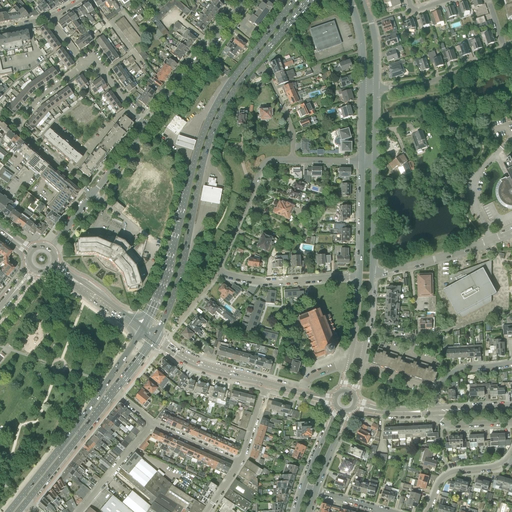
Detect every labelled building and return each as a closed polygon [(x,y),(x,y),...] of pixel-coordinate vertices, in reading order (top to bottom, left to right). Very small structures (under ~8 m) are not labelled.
[(35,10),(39,15),(44,13),(50,11),(42,0),(41,0),(37,3),(40,8),(39,10),(38,8),(35,10)] [(42,0),(50,11),(56,8),(51,1),(50,0),(48,2),(45,0),(42,0)] [(65,4),(63,1),(63,2),(61,0),(52,0),(51,1),(56,8),(60,6),(64,4),(65,4)] [(99,0),(94,0),(93,1),(98,7),(100,6),(101,8),(106,5),(104,3),(103,4),(101,0),(100,1),(99,0)] [(108,0),(113,6),(116,10),(114,11),(117,14),(123,10),(121,6),(119,8),(113,0),(108,0)] [(212,0),(210,4),(209,4),(218,11),(223,5),(215,0),(212,0)] [(386,9),(387,13),(401,9),(400,4),(402,3),(401,0),(395,0),(390,2),(391,2),(392,7),(386,9)] [(474,5),(471,6),(472,10),(478,8),(478,7),(482,5),(481,2),(482,2),(482,0),(481,0),(480,0),(472,0),(474,5)] [(262,3),(258,8),(257,7),(255,10),(257,12),(254,16),(253,15),(248,21),(253,25),(254,24),(258,27),(273,6),(268,2),(265,5),(262,3)] [(460,7),(457,8),(461,19),(463,18),(463,17),(470,15),(470,13),(466,2),(459,4),(460,7)] [(204,9),(214,16),(216,14),(218,12),(218,11),(209,4),(210,4),(209,3),(208,4),(207,3),(203,8),(204,9)] [(91,7),(88,4),(83,7),(94,21),(96,23),(100,20),(96,14),(93,10),(93,9),(91,7)] [(20,5),(17,8),(15,6),(12,8),(13,10),(13,9),(22,20),(27,18),(28,16),(25,12),(22,9),(21,7),(20,5)] [(456,16),(454,9),(453,6),(446,9),(448,14),(444,15),(447,22),(453,20),(452,17),(456,16)] [(85,16),(91,23),(93,25),(96,23),(94,21),(83,7),(78,10),(83,17),(85,16)] [(7,15),(13,21),(22,20),(13,9),(13,10),(7,15)] [(203,16),(210,21),(212,19),(214,17),(214,16),(204,9),(202,12),(205,13),(203,16)] [(1,11),(2,14),(0,14),(0,23),(4,23),(13,21),(7,15),(5,13),(3,10),(1,11)] [(87,22),(84,18),(83,17),(78,10),(73,13),(78,19),(78,20),(83,26),(83,25),(87,22)] [(445,25),(441,14),(440,11),(433,13),(434,16),(430,17),(432,21),(433,25),(433,26),(437,25),(437,26),(441,25),(441,26),(443,27),(444,26),(445,25)] [(72,23),(80,34),(80,35),(81,34),(81,35),(82,35),(86,32),(87,31),(83,26),(78,20),(78,19),(73,13),(67,16),(72,23)] [(199,21),(206,27),(208,24),(208,25),(210,22),(210,21),(203,16),(201,14),(198,17),(201,19),(199,21)] [(431,26),(433,25),(432,21),(429,22),(427,15),(419,18),(420,20),(417,21),(420,30),(422,29),(423,27),(430,25),(431,26)] [(67,26),(72,23),(67,16),(62,20),(67,26)] [(477,25),(486,22),(484,16),(475,19),(476,21),(477,25)] [(151,21),(157,29),(162,25),(159,21),(159,22),(154,17),(151,21)] [(393,17),(386,19),(387,22),(382,24),(385,32),(392,30),(393,30),(390,22),(394,20),(393,17)] [(416,31),(416,28),(413,20),(412,18),(406,22),(406,23),(404,24),(403,24),(406,32),(409,31),(416,31)] [(63,30),(67,26),(62,20),(58,23),(63,30)] [(195,26),(202,32),(203,30),(204,31),(206,28),(205,28),(206,27),(199,21),(197,24),(195,23),(193,25),(195,26)] [(479,29),(492,25),(491,21),(486,22),(477,25),(479,29)] [(333,22),(310,30),(318,52),(341,44),(333,22)] [(45,25),(38,31),(41,35),(49,30),(45,25)] [(41,35),(44,38),(44,39),(52,34),(49,30),(41,35)] [(19,33),(11,35),(11,34),(2,36),(1,36),(2,37),(0,36),(0,47),(4,46),(5,51),(7,51),(10,51),(9,48),(17,47),(18,49),(22,47),(21,43),(30,41),(28,31),(19,33)] [(390,34),(390,35),(391,37),(385,39),(387,47),(399,43),(396,36),(398,35),(397,31),(393,33),(390,34)] [(483,43),(487,42),(488,45),(495,43),(491,32),(487,33),(486,31),(480,33),(483,43)] [(93,41),(91,38),(86,32),(82,35),(83,37),(88,44),(89,44),(93,41)] [(192,45),(196,40),(187,33),(183,38),(185,40),(192,45)] [(52,34),(44,39),(47,43),(55,38),(52,34)] [(106,40),(103,36),(96,41),(99,45),(106,40)] [(83,37),(82,38),(79,40),(84,47),(84,48),(89,44),(88,44),(83,37)] [(474,51),(482,48),(479,39),(475,40),(474,37),(467,40),(470,48),(473,47),(474,51)] [(55,38),(47,43),(50,47),(58,42),(55,38)] [(188,50),(192,45),(185,40),(183,38),(179,43),(188,50)] [(229,52),(226,55),(229,57),(233,53),(241,41),(239,40),(240,39),(238,38),(237,38),(236,38),(231,45),(229,43),(227,47),(230,50),(229,52)] [(80,50),(84,47),(79,40),(75,43),(80,50)] [(106,40),(99,45),(102,50),(109,44),(106,40)] [(229,57),(232,59),(234,56),(238,51),(240,52),(246,45),(245,45),(246,44),(243,42),(243,43),(241,41),(233,53),(229,57)] [(53,52),(61,46),(58,42),(50,47),(53,52)] [(105,55),(106,54),(105,54),(115,47),(112,43),(109,44),(102,50),(105,55)] [(186,52),(188,50),(179,43),(175,48),(182,53),(184,55),(186,55),(186,53),(186,52)] [(469,54),(465,44),(455,47),(457,52),(461,51),(463,56),(469,54)] [(401,46),(388,50),(389,53),(388,54),(388,57),(387,57),(388,61),(394,60),(394,61),(398,59),(396,53),(403,51),(401,46)] [(118,51),(115,47),(105,54),(106,54),(109,58),(116,53),(118,51)] [(180,61),(184,55),(182,53),(175,48),(174,47),(170,53),(173,55),(172,55),(180,61)] [(65,52),(62,48),(55,53),(58,57),(65,52)] [(449,62),(456,60),(453,50),(449,52),(448,49),(442,51),(444,58),(447,57),(449,62)] [(434,61),(436,68),(443,65),(440,57),(437,58),(434,51),(428,54),(431,62),(434,61)] [(65,52),(58,57),(61,62),(68,56),(65,52)] [(113,64),(120,59),(122,58),(121,56),(119,58),(116,53),(109,58),(112,63),(113,64)] [(275,53),(268,61),(269,63),(277,55),(275,53)] [(68,56),(61,62),(64,66),(71,60),(68,56)] [(269,63),(269,64),(272,69),(292,61),(294,60),(292,57),(285,60),(279,62),(278,60),(269,63)] [(417,66),(417,67),(420,66),(422,71),(429,69),(426,58),(421,60),(420,58),(415,60),(416,62),(417,66)] [(135,61),(133,59),(128,62),(127,63),(127,64),(127,65),(127,66),(127,67),(135,61)] [(174,68),(176,65),(170,60),(169,61),(166,59),(163,64),(172,71),(173,70),(173,71),(175,68),(174,68)] [(64,66),(67,70),(74,65),(71,60),(64,66)] [(336,65),(339,72),(352,68),(349,60),(336,65)] [(403,75),(405,74),(402,65),(403,64),(405,64),(405,63),(405,62),(405,60),(389,66),(391,72),(388,73),(390,79),(398,76),(399,77),(400,77),(401,77),(402,77),(403,76),(403,75)] [(272,69),(274,74),(283,71),(282,68),(293,64),(292,61),(272,69)] [(119,65),(121,64),(120,63),(112,69),(116,75),(123,70),(119,65)] [(162,67),(159,70),(168,76),(169,76),(171,74),(170,74),(172,71),(163,64),(162,67)] [(53,67),(48,70),(54,77),(58,75),(56,72),(54,69),(53,67)] [(158,69),(156,72),(154,74),(164,82),(165,80),(166,80),(167,78),(167,77),(168,76),(159,70),(158,69)] [(54,77),(48,70),(44,73),(50,80),(54,77)] [(126,74),(123,70),(116,75),(119,79),(126,74)] [(276,80),(294,74),(292,70),(284,73),(283,71),(274,74),(276,80)] [(50,80),(44,73),(43,71),(38,74),(40,76),(45,84),(50,80)] [(330,71),(323,73),(324,75),(326,79),(332,77),(330,71)] [(119,79),(118,80),(122,84),(129,79),(129,78),(130,77),(131,77),(129,74),(128,73),(126,74),(119,79)] [(162,84),(164,82),(154,74),(151,79),(148,82),(152,85),(154,82),(160,87),(161,86),(162,86),(162,85),(162,84)] [(279,85),(294,80),(293,78),(296,77),(294,74),(276,80),(279,85)] [(84,78),(82,75),(74,80),(76,83),(77,84),(85,79),(84,78)] [(45,84),(40,76),(36,79),(41,87),(45,84)] [(342,88),(348,86),(349,85),(351,85),(350,85),(352,84),(350,77),(339,80),(342,88)] [(102,88),(103,87),(106,85),(101,78),(98,80),(97,80),(96,81),(102,88)] [(41,87),(36,79),(32,82),(37,90),(41,87)] [(83,92),(88,88),(88,85),(88,84),(88,83),(85,79),(77,84),(80,88),(83,92)] [(125,88),(132,83),(129,79),(122,84),(125,88)] [(91,85),(91,89),(94,94),(102,88),(96,81),(92,84),(91,85)] [(32,82),(27,86),(33,93),(37,90),(32,82)] [(130,92),(135,88),(136,87),(132,83),(125,88),(129,92),(130,92)] [(297,89),(295,83),(292,84),(283,87),(284,90),(283,91),(284,93),(285,93),(294,90),(294,91),(297,89)] [(33,93),(27,86),(23,91),(30,96),(33,93)] [(71,91),(68,88),(68,87),(64,90),(69,97),(73,94),(73,93),(71,91)] [(154,94),(155,93),(148,87),(145,92),(152,97),(155,94),(154,94)] [(307,92),(306,89),(297,93),(296,90),(294,91),(294,90),(285,93),(286,95),(285,96),(286,97),(287,98),(288,99),(300,95),(307,92)] [(339,98),(342,97),(344,103),(349,102),(351,102),(350,101),(353,101),(350,91),(344,92),(344,89),(337,91),(334,92),(335,97),(338,96),(339,98)] [(65,101),(69,97),(64,90),(59,93),(65,101)] [(23,91),(19,94),(26,100),(30,96),(23,91)] [(110,91),(110,92),(107,94),(104,96),(103,97),(106,101),(113,95),(110,91)] [(149,102),(152,97),(145,92),(141,96),(149,102)] [(60,104),(63,102),(65,101),(59,93),(55,96),(60,104)] [(19,94),(16,98),(23,104),(26,100),(19,94)] [(106,101),(109,105),(117,100),(113,95),(106,101)] [(301,101),(300,99),(301,98),(300,95),(288,99),(288,100),(288,101),(288,103),(290,103),(291,106),(301,101)] [(56,107),(60,104),(55,96),(51,100),(56,107)] [(141,96),(135,104),(139,109),(143,104),(145,106),(146,105),(149,102),(141,96)] [(16,98),(13,102),(20,108),(23,104),(16,98)] [(315,114),(313,110),(314,110),(312,105),(310,106),(309,103),(311,102),(310,99),(304,102),(305,104),(301,106),(302,109),(297,111),(300,118),(305,116),(309,114),(310,116),(315,114)] [(52,110),(56,107),(51,100),(46,103),(52,110)] [(109,105),(112,109),(120,104),(117,100),(109,105)] [(13,102),(9,106),(16,112),(20,108),(13,102)] [(42,106),(48,112),(52,110),(46,103),(42,106)] [(3,109),(9,115),(10,114),(13,116),(16,112),(9,106),(7,104),(5,107),(3,109)] [(112,109),(116,113),(123,108),(120,104),(112,109)] [(45,116),(48,112),(42,106),(39,110),(45,116)] [(352,116),(349,107),(350,107),(349,106),(346,107),(340,109),(343,119),(349,118),(349,117),(352,116)] [(45,116),(39,110),(35,114),(44,122),(48,118),(45,116)] [(241,124),(246,125),(247,112),(239,111),(238,121),(237,121),(237,125),(237,126),(238,126),(238,127),(239,127),(240,126),(241,125),(241,124)] [(35,114),(32,118),(38,124),(41,126),(44,122),(35,114)] [(111,151),(118,143),(119,144),(120,142),(120,141),(122,138),(123,139),(128,133),(127,132),(133,124),(123,116),(101,143),(111,151)] [(177,135),(183,128),(186,123),(176,116),(167,127),(177,135)] [(312,125),(314,124),(312,117),(307,119),(299,123),(302,129),(312,125)] [(28,122),(35,128),(36,127),(38,124),(32,118),(28,122)] [(0,128),(7,134),(10,131),(0,122),(0,128)] [(27,128),(26,129),(33,135),(35,133),(32,131),(35,128),(28,122),(25,126),(27,128)] [(65,142),(50,129),(42,139),(57,152),(59,154),(74,167),(83,157),(67,144),(68,144),(66,142),(65,142)] [(338,146),(339,146),(339,150),(335,150),(335,151),(308,151),(308,140),(301,140),(301,153),(317,154),(317,155),(323,155),(323,154),(344,154),(344,151),(350,152),(350,144),(348,144),(348,142),(349,142),(348,140),(348,138),(350,138),(347,130),(341,132),(341,129),(329,133),(336,131),(338,138),(337,138),(336,139),(336,140),(335,140),(335,141),(335,142),(335,143),(335,144),(336,145),(337,146),(338,146)] [(4,143),(7,146),(16,136),(10,131),(7,134),(4,138),(1,141),(0,142),(0,143),(2,145),(3,146),(4,143)] [(424,133),(422,134),(422,132),(416,134),(418,141),(415,142),(413,136),(412,137),(415,142),(414,142),(417,150),(427,147),(423,137),(425,137),(424,133)] [(195,140),(178,135),(175,144),(192,149),(195,140)] [(10,150),(19,139),(16,136),(7,146),(6,147),(9,149),(10,150)] [(18,149),(23,143),(19,139),(10,150),(13,153),(14,154),(17,151),(16,151),(18,149)] [(24,143),(18,149),(16,151),(17,151),(28,161),(35,153),(24,143)] [(104,162),(105,160),(105,159),(111,151),(101,143),(79,170),(89,179),(96,170),(96,171),(101,165),(103,162),(104,162)] [(50,165),(42,159),(35,153),(28,161),(29,161),(26,164),(40,176),(49,167),(50,165)] [(397,166),(399,168),(403,165),(407,162),(403,155),(389,164),(393,170),(397,166)] [(498,196),(500,200),(501,201),(501,202),(502,203),(503,204),(504,205),(505,205),(506,206),(507,206),(508,207),(509,207),(510,207),(511,207),(511,160),(511,161),(509,156),(506,157),(508,163),(503,165),(510,178),(506,180),(506,178),(500,181),(501,184),(498,188),(498,191),(498,196)] [(403,165),(406,173),(414,169),(412,165),(413,164),(412,161),(411,162),(411,161),(408,163),(407,163),(407,162),(403,165)] [(24,166),(16,175),(19,178),(27,169),(24,166)] [(0,192),(1,191),(0,190),(0,178),(8,184),(14,175),(3,167),(0,170),(0,192)] [(48,209),(49,209),(58,216),(70,201),(72,202),(79,193),(76,191),(77,189),(69,182),(68,184),(49,167),(40,176),(40,177),(45,182),(46,181),(61,193),(48,209)] [(294,175),(294,178),(294,179),(298,179),(298,180),(302,181),(302,179),(302,172),(300,172),(300,168),(292,168),(292,175),(294,175)] [(310,183),(310,176),(321,176),(321,171),(326,171),(326,168),(321,168),(318,168),(318,169),(312,169),(312,168),(311,168),(311,169),(307,169),(307,171),(304,171),(304,179),(304,182),(307,182),(310,183)] [(338,169),(338,173),(339,173),(339,177),(343,177),(343,181),(349,181),(349,177),(350,177),(350,169),(338,169)] [(208,183),(209,183),(208,188),(215,189),(216,184),(215,184),(216,179),(209,178),(208,183)] [(293,189),(302,191),(305,192),(306,188),(309,189),(310,187),(308,186),(308,185),(305,184),(296,181),(295,182),(298,182),(298,183),(295,182),(294,185),(293,184),(292,188),(293,188),(293,189)] [(341,184),(341,197),(345,197),(346,197),(350,197),(350,185),(341,184)] [(222,191),(203,188),(201,203),(219,206),(222,191)] [(288,198),(300,201),(301,198),(304,198),(305,198),(306,197),(306,196),(306,195),(305,194),(302,194),(302,193),(295,191),(294,191),(294,190),(293,191),(290,190),(289,190),(288,191),(288,192),(289,193),(288,196),(292,197),(292,198),(289,198),(288,198)] [(5,195),(1,192),(0,193),(0,213),(1,214),(2,215),(11,202),(4,196),(5,195)] [(321,197),(319,204),(317,208),(322,210),(324,206),(326,198),(321,197)] [(11,202),(2,215),(7,219),(15,208),(16,207),(15,207),(16,206),(14,204),(15,202),(14,202),(15,200),(13,199),(11,202)] [(114,206),(122,212),(124,210),(125,209),(123,207),(116,202),(114,206)] [(289,205),(286,204),(282,202),(282,204),(279,202),(275,213),(284,217),(288,219),(293,207),(289,205)] [(45,206),(41,203),(35,210),(40,213),(45,206)] [(124,210),(129,215),(133,211),(128,206),(124,210)] [(7,219),(15,224),(22,214),(18,210),(15,208),(7,219)] [(55,225),(60,218),(58,216),(49,209),(44,215),(47,217),(46,218),(46,219),(47,219),(55,225)] [(15,224),(22,229),(33,215),(26,210),(23,214),(22,214),(15,224)] [(142,224),(145,220),(136,213),(133,217),(142,224)] [(33,215),(22,229),(28,233),(29,231),(34,223),(35,223),(38,218),(33,214),(33,215)] [(51,230),(55,225),(47,219),(46,219),(43,224),(47,227),(51,230)] [(42,223),(40,222),(39,225),(38,226),(35,223),(34,223),(29,231),(34,235),(36,232),(42,223)] [(36,232),(41,236),(47,227),(43,224),(42,223),(36,232)] [(338,235),(339,235),(341,235),(349,235),(350,235),(350,231),(349,231),(349,229),(348,229),(348,225),(344,225),(344,224),(335,224),(335,229),(339,230),(338,235)] [(266,235),(262,234),(259,241),(271,246),(274,239),(266,236),(266,235)] [(124,242),(121,240),(117,239),(108,235),(104,242),(101,241),(97,239),(77,240),(77,244),(74,245),(76,254),(78,254),(78,255),(94,255),(98,256),(97,260),(105,269),(116,273),(119,271),(122,275),(127,290),(128,290),(128,291),(137,291),(137,287),(141,286),(136,267),(134,265),(140,260),(141,259),(147,239),(145,239),(132,250),(124,242)] [(259,241),(258,244),(257,244),(256,244),(256,245),(256,246),(256,247),(257,248),(269,252),(271,246),(259,241)] [(0,261),(4,261),(8,261),(8,258),(10,255),(11,254),(12,252),(10,250),(3,245),(0,249),(0,254),(4,257),(4,258),(0,258),(0,261)] [(349,258),(348,258),(348,257),(347,257),(347,249),(344,249),(341,249),(340,257),(337,257),(337,258),(337,263),(339,263),(339,266),(344,266),(344,263),(348,264),(348,262),(349,262),(349,258)] [(316,263),(318,263),(318,265),(319,265),(319,266),(323,266),(323,265),(325,265),(324,263),(327,262),(326,257),(324,257),(324,256),(320,256),(320,252),(315,252),(316,263)] [(300,267),(302,267),(303,266),(302,262),(300,262),(299,257),(295,257),(295,255),(291,255),(292,267),(300,267)] [(258,263),(258,261),(260,258),(255,256),(253,260),(249,259),(247,262),(247,263),(248,266),(260,268),(260,266),(261,266),(261,264),(258,263)] [(275,268),(282,268),(281,259),(278,259),(278,257),(275,258),(275,265),(272,265),(272,268),(275,268)] [(8,277),(15,268),(12,266),(11,266),(8,263),(8,261),(4,261),(4,264),(5,265),(0,272),(8,277)] [(480,265),(478,265),(470,268),(469,269),(463,271),(461,272),(459,272),(458,273),(456,274),(454,274),(449,276),(449,281),(449,282),(449,285),(449,288),(447,288),(444,290),(445,293),(457,315),(458,315),(459,314),(462,319),(476,311),(488,304),(491,303),(491,296),(497,294),(496,292),(491,284),(491,280),(491,278),(491,276),(491,263),(491,262),(491,261),(480,265)] [(432,277),(427,277),(426,275),(423,275),(424,277),(418,277),(418,288),(418,297),(429,297),(429,312),(436,312),(436,297),(433,297),(432,277)] [(219,289),(218,291),(222,294),(220,296),(224,300),(229,294),(231,296),(234,293),(233,293),(237,288),(234,285),(230,290),(224,285),(223,285),(221,288),(220,288),(219,289)] [(298,299),(304,299),(303,291),(300,292),(299,289),(292,290),(292,297),(298,297),(298,299)] [(284,290),(284,298),(292,297),(292,290),(284,290)] [(263,309),(265,303),(256,300),(254,306),(263,309)] [(215,311),(218,313),(221,316),(222,316),(223,317),(223,318),(225,320),(227,320),(227,319),(230,321),(230,323),(235,318),(232,316),(218,304),(216,307),(210,302),(208,305),(207,304),(204,308),(209,312),(208,313),(212,316),(215,311)] [(252,312),(261,315),(263,309),(254,306),(252,312)] [(315,358),(315,359),(315,358),(325,354),(325,356),(325,357),(326,357),(326,356),(332,354),(333,354),(332,353),(331,350),(334,349),(334,350),(335,349),(334,346),(338,344),(337,340),(339,339),(338,338),(336,335),(337,334),(337,333),(335,334),(333,330),(335,330),(335,329),(334,329),(333,325),(333,324),(331,325),(329,321),(332,320),(331,319),(330,319),(329,315),(321,318),(321,317),(318,310),(304,315),(304,314),(303,314),(304,315),(301,316),(301,315),(300,315),(301,316),(297,318),(298,319),(297,319),(298,321),(298,320),(301,327),(302,326),(301,326),(302,326),(304,331),(306,330),(307,334),(305,334),(306,335),(308,339),(307,339),(307,340),(310,339),(311,343),(309,344),(309,345),(310,345),(311,349),(311,350),(313,349),(315,353),(314,353),(313,353),(313,354),(312,355),(312,356),(313,356),(313,357),(312,357),(313,358),(313,357),(315,358)] [(258,321),(261,315),(252,312),(250,319),(258,321)] [(239,313),(237,316),(235,318),(230,323),(231,323),(232,323),(233,324),(237,320),(236,319),(238,317),(240,318),(242,315),(239,313)] [(206,322),(202,319),(199,316),(198,318),(196,316),(195,319),(194,318),(192,320),(193,321),(192,322),(199,327),(201,325),(206,325),(206,322)] [(433,317),(426,318),(426,329),(432,329),(432,327),(435,327),(435,317),(433,317)] [(417,318),(417,327),(420,327),(420,330),(426,329),(426,318),(417,318)] [(248,325),(256,328),(258,321),(250,319),(248,325)] [(192,328),(191,329),(189,328),(200,337),(202,335),(200,333),(201,332),(199,330),(201,328),(199,327),(192,322),(191,323),(190,322),(188,325),(192,328)] [(246,331),(254,334),(256,328),(248,325),(246,331)] [(507,336),(511,335),(511,325),(503,326),(504,336),(507,336)] [(189,340),(192,343),(194,340),(190,338),(193,334),(186,329),(186,330),(185,330),(184,331),(184,332),(181,335),(183,336),(186,339),(188,340),(189,340)] [(271,331),(264,329),(262,337),(269,339),(271,331)] [(269,339),(277,341),(278,333),(271,331),(269,339)] [(500,340),(494,340),(494,350),(504,350),(504,343),(501,343),(500,340)] [(219,342),(218,342),(216,348),(219,349),(217,355),(225,357),(227,349),(228,345),(227,344),(220,345),(221,343),(219,342)] [(234,351),(230,350),(232,344),(229,344),(228,345),(227,349),(225,357),(232,359),(234,351)] [(206,345),(204,353),(211,355),(213,350),(206,345)] [(480,357),(480,353),(483,353),(482,345),(473,345),(473,346),(474,358),(474,357),(477,357),(478,357),(480,357)] [(374,358),(374,359),(373,363),(381,365),(380,366),(388,369),(393,353),(378,348),(375,358),(374,358)] [(237,352),(238,350),(234,349),(234,351),(232,359),(235,360),(235,361),(238,362),(239,361),(241,353),(237,352)] [(246,350),(242,349),(241,353),(239,361),(243,362),(243,363),(246,364),(246,363),(247,363),(249,355),(245,354),(246,350)] [(393,353),(388,369),(403,374),(409,358),(393,353)] [(255,366),(257,357),(249,355),(247,363),(247,364),(250,365),(251,364),(255,366)] [(262,368),(265,359),(257,357),(255,366),(258,367),(262,368)] [(298,362),(299,358),(294,357),(289,372),(297,374),(300,363),(298,362)] [(270,370),(273,359),(269,358),(268,360),(265,359),(262,368),(262,369),(266,370),(266,369),(270,370)] [(409,358),(403,374),(419,379),(424,363),(409,358)] [(169,375),(175,368),(165,360),(164,360),(163,360),(162,360),(161,361),(161,362),(162,363),(161,364),(162,364),(161,366),(162,367),(161,368),(165,371),(165,372),(169,375)] [(436,380),(436,379),(436,378),(439,368),(424,363),(419,379),(426,381),(427,381),(434,383),(435,380),(436,380)] [(154,374),(152,378),(160,384),(165,377),(162,374),(159,372),(158,374),(155,371),(153,374),(154,374)] [(185,381),(188,378),(183,374),(179,378),(182,381),(177,387),(179,388),(185,381)] [(179,390),(183,391),(187,392),(189,391),(192,392),(195,382),(195,381),(191,380),(190,381),(189,381),(189,380),(188,383),(187,383),(185,381),(179,388),(179,390)] [(449,401),(460,400),(459,396),(455,396),(455,390),(457,390),(456,387),(459,387),(459,380),(455,380),(455,383),(451,383),(451,386),(455,386),(455,387),(448,387),(449,401)] [(144,387),(152,394),(157,388),(149,381),(146,385),(145,385),(144,386),(144,387)] [(203,384),(199,382),(199,383),(198,383),(198,382),(197,383),(195,382),(192,392),(191,393),(196,394),(197,393),(200,394),(203,384)] [(507,383),(504,383),(502,383),(500,386),(497,386),(498,395),(505,395),(505,389),(508,389),(507,383)] [(207,386),(207,385),(203,384),(200,394),(203,395),(204,397),(208,398),(211,387),(209,386),(209,385),(208,385),(208,386),(207,386)] [(477,396),(484,396),(484,390),(487,390),(487,384),(484,384),(484,389),(477,389),(477,396)] [(490,390),(490,396),(498,395),(497,386),(497,385),(490,385),(490,384),(487,384),(487,390),(490,390)] [(469,385),(466,385),(467,391),(470,391),(470,397),(477,396),(477,389),(469,389),(469,385)] [(214,387),(211,387),(208,398),(208,401),(216,403),(217,399),(220,388),(216,387),(215,388),(214,388),(214,387)] [(221,401),(225,402),(228,391),(225,390),(225,389),(225,390),(224,390),(224,389),(220,388),(217,399),(220,400),(221,401)] [(147,401),(149,398),(149,399),(151,397),(147,394),(148,394),(142,389),(134,398),(146,408),(150,404),(147,401)] [(240,393),(232,391),(230,400),(237,402),(237,401),(238,401),(240,393)] [(248,395),(240,393),(238,401),(242,402),(241,406),(244,407),(245,405),(246,402),(248,395)] [(255,397),(248,395),(246,402),(245,405),(249,406),(248,406),(253,408),(255,397)] [(270,409),(271,410),(279,412),(281,404),(272,402),(272,401),(268,400),(265,411),(264,410),(263,416),(269,418),(270,412),(270,409)] [(129,411),(121,404),(119,404),(116,407),(128,416),(131,413),(129,411)] [(290,416),(292,410),(290,410),(289,410),(290,407),(281,404),(279,412),(288,414),(287,415),(290,416)] [(5,407),(0,418),(4,419),(8,408),(5,407)] [(116,407),(113,411),(120,417),(121,416),(125,419),(126,420),(126,419),(129,421),(131,419),(129,417),(128,416),(116,407)] [(161,413),(157,418),(161,420),(160,421),(165,424),(170,413),(170,412),(164,410),(161,413)] [(127,422),(120,417),(113,411),(110,415),(117,421),(118,420),(122,423),(123,421),(123,422),(126,424),(127,422)] [(170,426),(174,418),(175,415),(170,413),(165,424),(170,426)] [(243,413),(241,418),(249,421),(251,415),(243,413)] [(8,431),(17,417),(13,414),(4,429),(8,431)] [(119,429),(121,427),(115,423),(117,421),(116,421),(117,421),(110,415),(106,419),(119,429)] [(177,415),(176,419),(174,418),(170,426),(175,428),(179,420),(180,417),(177,415)] [(179,420),(175,428),(180,430),(184,423),(185,420),(183,418),(180,417),(179,420)] [(269,420),(262,418),(260,425),(266,427),(272,429),(273,425),(268,423),(269,420)] [(117,432),(119,429),(106,419),(103,423),(114,432),(115,431),(117,432)] [(185,433),(189,425),(186,424),(188,420),(185,419),(185,420),(184,423),(180,430),(185,433)] [(189,425),(185,433),(191,435),(195,427),(196,424),(190,422),(189,425)] [(311,423),(303,423),(303,422),(300,423),(298,423),(295,423),(295,427),(295,431),(298,431),(301,430),(312,430),(313,429),(313,427),(312,426),(311,426),(311,423)] [(111,436),(114,432),(103,423),(100,427),(111,436)] [(360,432),(356,438),(362,442),(367,444),(370,437),(372,438),(375,432),(370,430),(370,429),(368,428),(362,424),(358,431),(360,432)] [(373,424),(370,429),(370,430),(375,432),(377,433),(378,431),(377,431),(379,426),(373,424)] [(264,433),(266,427),(260,425),(258,431),(264,433)] [(432,426),(425,426),(426,434),(426,437),(435,437),(435,439),(439,439),(438,433),(432,433),(432,426)] [(112,441),(114,438),(111,436),(100,427),(97,431),(108,440),(109,439),(112,441)] [(131,432),(136,436),(139,432),(135,428),(133,427),(130,432),(131,432)] [(191,435),(196,438),(200,429),(195,427),(191,435)] [(200,429),(196,438),(202,440),(205,431),(206,432),(207,429),(201,427),(200,429)] [(388,440),(388,439),(392,439),(392,428),(384,428),(384,432),(383,432),(383,436),(383,440),(388,440)] [(108,447),(112,443),(108,440),(97,431),(94,435),(101,441),(103,439),(106,441),(104,444),(107,446),(108,447)] [(151,437),(150,438),(156,440),(160,433),(154,431),(151,437)] [(202,440),(207,442),(211,435),(210,435),(211,434),(206,432),(205,431),(202,440)] [(267,437),(264,436),(264,433),(258,431),(256,438),(262,440),(265,441),(267,437)] [(207,442),(213,445),(216,438),(213,436),(214,434),(212,432),(211,434),(210,435),(211,435),(207,442)] [(160,433),(156,440),(159,442),(158,443),(162,445),(162,443),(165,436),(160,433)] [(498,434),(491,435),(491,441),(488,441),(488,447),(499,446),(498,434)] [(499,446),(509,446),(508,440),(505,440),(505,434),(498,434),(499,446)] [(105,449),(107,446),(104,444),(101,441),(94,435),(90,440),(100,448),(101,446),(105,449)] [(470,448),(470,447),(477,447),(477,435),(469,436),(470,442),(466,442),(466,448),(470,448)] [(477,447),(484,447),(488,447),(488,441),(484,441),(484,435),(477,435),(477,447)] [(127,436),(124,440),(129,444),(133,440),(128,436),(127,436)] [(167,448),(172,439),(165,436),(162,443),(165,445),(164,447),(167,448)] [(449,443),(445,443),(445,449),(456,449),(456,448),(456,443),(456,436),(455,436),(452,436),(452,437),(449,437),(449,443)] [(463,442),(462,436),(460,436),(457,436),(456,436),(456,443),(456,448),(466,448),(466,442),(463,442)] [(216,438),(213,445),(219,448),(222,440),(216,438)] [(219,448),(224,450),(229,440),(223,438),(222,440),(219,448)] [(229,440),(224,450),(230,453),(234,444),(235,441),(236,440),(230,438),(229,441),(229,440)] [(262,440),(256,438),(254,444),(260,446),(262,440)] [(174,448),(177,441),(172,439),(167,448),(165,453),(167,454),(169,450),(173,451),(174,448)] [(90,440),(86,444),(96,452),(97,450),(101,453),(103,451),(100,448),(90,440)] [(129,444),(124,440),(121,444),(126,448),(129,444)] [(179,455),(180,452),(184,444),(177,441),(174,448),(173,451),(173,452),(179,455)] [(126,448),(121,444),(120,444),(119,443),(119,442),(117,445),(116,446),(123,452),(126,448)] [(305,448),(302,447),(304,443),(304,442),(296,442),(296,444),(293,444),(293,446),(296,447),(294,451),(302,455),(305,448)] [(96,452),(86,444),(83,449),(94,457),(93,457),(95,458),(96,456),(98,454),(96,452)] [(189,447),(184,444),(180,452),(186,455),(189,447)] [(236,455),(237,452),(238,452),(239,450),(239,449),(239,448),(236,446),(236,445),(234,444),(230,453),(236,455)] [(260,446),(254,444),(252,450),(261,454),(263,447),(260,446)] [(119,457),(123,452),(116,446),(112,451),(119,457)] [(196,449),(189,447),(186,455),(192,458),(196,449)] [(354,449),(350,448),(349,450),(348,449),(347,453),(361,459),(362,456),(363,457),(365,453),(357,450),(357,449),(354,448),(354,449)] [(83,449),(79,453),(88,461),(90,458),(92,460),(93,457),(94,457),(83,449)] [(201,452),(196,449),(192,458),(198,460),(201,452)] [(288,456),(300,461),(302,455),(294,451),(291,449),(288,456)] [(435,468),(437,462),(434,461),(434,459),(433,459),(431,458),(433,451),(425,449),(422,461),(425,461),(423,469),(430,471),(431,467),(435,468)] [(115,461),(119,457),(112,451),(111,450),(107,454),(115,461)] [(252,450),(249,457),(255,459),(255,461),(258,463),(262,465),(263,460),(260,459),(262,454),(261,454),(252,450)] [(202,467),(203,464),(207,455),(201,452),(198,460),(198,461),(198,462),(197,461),(196,464),(201,467),(202,467)] [(85,465),(89,461),(88,461),(79,453),(76,458),(82,463),(85,465)] [(156,472),(135,453),(122,469),(137,482),(143,487),(144,487),(156,472)] [(115,461),(107,454),(104,458),(112,465),(115,461)] [(213,457),(207,455),(203,464),(209,467),(210,464),(213,457)] [(99,462),(101,464),(102,464),(108,469),(112,465),(102,457),(99,462)] [(209,467),(215,470),(216,468),(220,460),(213,457),(210,464),(209,467)] [(85,472),(86,470),(81,465),(82,463),(76,458),(73,462),(85,472)] [(215,470),(218,471),(221,472),(225,462),(220,460),(216,468),(215,470)] [(340,469),(340,470),(349,473),(353,465),(354,466),(356,461),(352,460),(350,464),(344,461),(342,466),(341,465),(341,466),(340,466),(339,466),(339,468),(339,469),(340,469)] [(259,476),(260,474),(262,475),(264,473),(266,469),(264,468),(262,471),(247,461),(243,467),(257,476),(259,476)] [(81,476),(82,474),(85,472),(73,462),(69,466),(75,472),(80,475),(81,476)] [(225,462),(221,472),(226,475),(227,474),(231,465),(225,462)] [(102,464),(101,464),(99,467),(105,473),(108,469),(102,464)] [(294,476),(297,468),(289,465),(287,470),(285,469),(282,476),(287,476),(288,476),(294,476)] [(76,480),(80,475),(75,472),(69,466),(65,471),(76,479),(76,480)] [(238,476),(257,488),(257,476),(243,467),(238,475),(238,476)] [(130,489),(137,482),(122,469),(115,477),(130,489)] [(65,471),(60,477),(62,479),(65,485),(70,479),(74,482),(76,479),(65,471)] [(171,485),(172,485),(160,475),(156,472),(144,487),(144,488),(146,490),(149,492),(151,494),(153,496),(157,498),(161,493),(164,496),(171,485)] [(427,483),(428,480),(429,477),(420,474),(418,481),(427,483)] [(228,490),(251,504),(253,496),(257,496),(257,494),(257,488),(238,476),(235,480),(228,490)] [(505,479),(498,477),(497,481),(496,482),(497,482),(496,486),(499,487),(499,489),(502,490),(502,489),(502,487),(505,479)] [(346,479),(345,481),(336,478),(334,484),(344,488),(346,482),(349,483),(350,480),(346,479)] [(65,485),(62,479),(57,482),(58,484),(65,496),(65,495),(69,493),(66,487),(65,485)] [(455,483),(451,482),(450,487),(453,488),(453,490),(459,492),(460,492),(462,481),(456,479),(455,483)] [(483,481),(477,479),(476,483),(475,483),(475,485),(474,488),(478,489),(478,488),(481,489),(483,481)] [(505,490),(505,491),(508,492),(511,480),(505,479),(502,487),(502,489),(505,490)] [(356,480),(353,490),(360,492),(363,482),(356,480)] [(427,483),(418,481),(415,480),(414,486),(425,489),(427,483)] [(468,487),(469,483),(462,481),(460,492),(459,492),(459,494),(466,493),(469,494),(470,493),(471,488),(468,487)] [(488,487),(489,483),(483,481),(481,489),(483,490),(487,492),(488,488),(489,487),(488,487)] [(215,492),(216,491),(216,490),(218,487),(210,482),(209,482),(207,487),(215,492)] [(277,490),(290,489),(290,488),(291,488),(292,486),(291,485),(291,482),(279,482),(276,482),(277,489),(277,490)] [(369,484),(363,482),(360,492),(367,494),(369,484)] [(394,502),(396,494),(398,494),(399,491),(402,492),(403,490),(402,490),(403,487),(404,484),(401,483),(399,490),(391,488),(388,500),(391,501),(393,502),(393,501),(394,502)] [(58,484),(53,487),(54,488),(59,495),(58,495),(61,499),(64,497),(65,496),(58,484)] [(83,484),(82,485),(81,487),(88,493),(90,491),(83,484)] [(367,494),(374,496),(377,485),(373,484),(373,485),(369,484),(367,494)] [(201,511),(203,511),(205,507),(172,485),(171,485),(164,496),(178,505),(185,510),(188,511),(201,511)] [(81,487),(80,487),(79,489),(86,496),(88,493),(81,487)] [(207,487),(204,491),(212,497),(214,494),(215,492),(207,487)] [(385,487),(384,491),(383,491),(382,498),(384,499),(387,500),(387,499),(388,500),(391,488),(385,487)] [(61,499),(58,495),(59,495),(54,488),(49,492),(50,493),(59,503),(63,501),(61,499)] [(79,489),(77,492),(84,498),(86,496),(79,489)] [(251,504),(228,490),(223,498),(235,506),(234,506),(243,511),(245,511),(251,504)] [(147,503),(140,498),(132,491),(122,503),(132,511),(146,511),(151,506),(147,503)] [(204,491),(203,492),(201,496),(209,501),(210,500),(212,497),(204,491)] [(75,494),(78,497),(80,498),(79,498),(82,500),(84,498),(77,492),(75,494)] [(419,498),(420,495),(410,492),(409,495),(411,496),(410,499),(418,501),(419,498)] [(57,508),(60,505),(59,503),(50,493),(46,497),(52,503),(57,508)] [(169,511),(183,511),(185,510),(178,505),(164,496),(161,493),(157,498),(154,502),(169,511)] [(132,511),(112,495),(100,510),(101,511),(132,511)] [(279,503),(286,503),(286,501),(287,502),(288,499),(287,499),(288,495),(276,495),(276,499),(279,499),(279,503)] [(52,510),(54,508),(49,504),(51,502),(52,503),(46,497),(45,496),(41,501),(52,510)] [(208,503),(209,501),(201,496),(198,500),(198,501),(206,506),(208,503)] [(447,508),(448,507),(444,506),(446,500),(447,497),(442,496),(441,499),(440,506),(441,506),(438,511),(446,511),(447,508)] [(223,498),(219,504),(223,507),(219,511),(234,511),(232,510),(234,506),(235,506),(223,498)] [(408,502),(407,505),(417,508),(417,505),(418,501),(410,499),(409,503),(408,502)] [(41,501),(38,505),(38,506),(45,511),(47,511),(49,511),(50,511),(51,511),(52,510),(41,501)] [(72,511),(74,510),(70,503),(69,502),(65,504),(68,508),(70,511),(72,511)] [(169,511),(154,502),(153,503),(151,506),(146,511),(169,511)] [(287,504),(286,504),(286,503),(279,503),(277,503),(277,507),(274,507),(274,511),(284,511),(285,507),(286,508),(287,504)]
